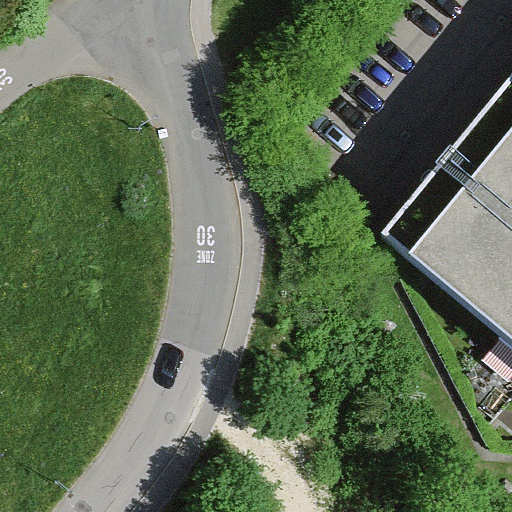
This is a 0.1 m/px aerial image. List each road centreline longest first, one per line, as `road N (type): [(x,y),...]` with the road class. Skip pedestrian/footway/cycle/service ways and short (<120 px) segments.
road 1 (residential): [(145,0),(196,190),(207,305),(201,350),(179,408),(95,511)]
road 2 (unclassified): [(139,0),(0,92)]
